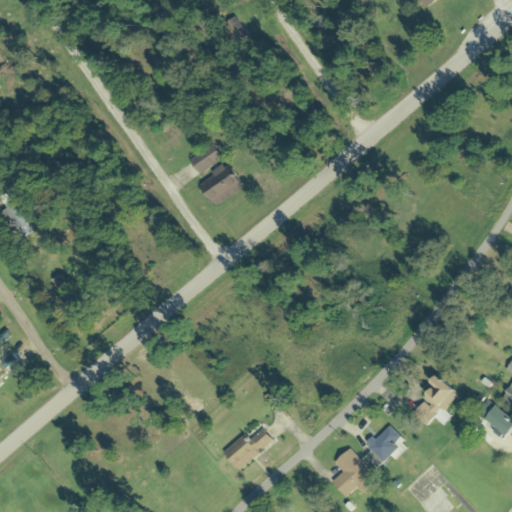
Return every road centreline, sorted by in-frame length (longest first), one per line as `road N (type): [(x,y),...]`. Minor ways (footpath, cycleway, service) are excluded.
road 1 (tertiary): [(511,15),(0,455)]
road 2 (residential): [(191,511),(394,311),(511,121)]
road 3 (residential): [(223,267),(33,0)]
road 4 (residential): [(376,138),(340,122),(255,0)]
road 5 (residential): [(0,287),(63,365),(71,395)]
